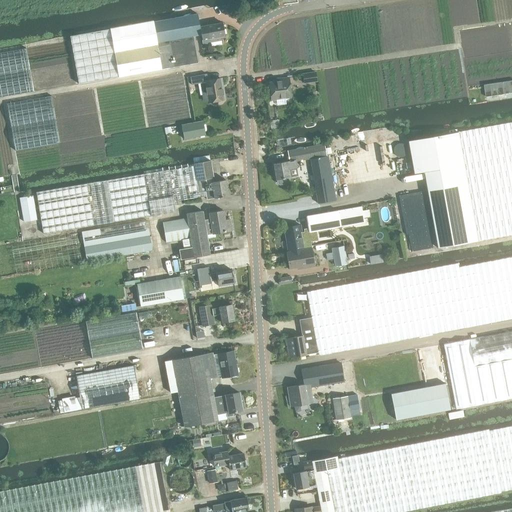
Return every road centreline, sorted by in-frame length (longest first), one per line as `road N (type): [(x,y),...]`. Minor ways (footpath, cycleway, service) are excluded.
road 1 (residential): [(271,511),(242,63),(259,23),(330,1)]
road 2 (unknown): [(262,367),(511,321)]
